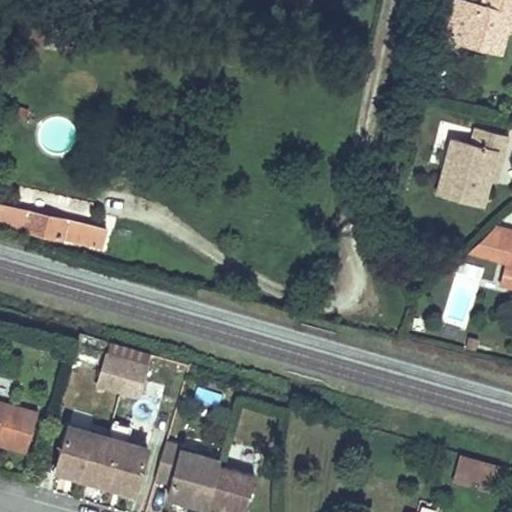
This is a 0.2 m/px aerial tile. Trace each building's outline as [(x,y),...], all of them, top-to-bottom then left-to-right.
[(441,0),(433,37),(450,41),(460,0),(441,0)] [(511,0),(486,0),(485,5),(467,0),(460,0),(450,41),(486,51),(493,24),(509,29),(511,29),(511,0)] [(14,45),(40,50),(46,19),(19,14),(14,45)] [(509,29),(493,24),(486,51),(502,55),(509,29)] [(508,136),(476,128),(472,142),(452,137),(437,193),(482,206),(489,181),(497,151),(504,152),(508,136)] [(497,151),(489,181),(496,182),(504,152),(497,151)] [(66,221),(0,206),(0,224),(26,230),(62,238),(66,221)] [(79,224),(66,221),(62,238),(74,241),(79,224)] [(511,230),(495,226),(466,252),(505,262),(507,263),(511,263),(511,230)] [(511,263),(507,263),(505,262),(499,284),(511,287),(511,263)] [(144,367),(106,356),(99,380),(137,391),(144,367)] [(0,445),(26,453),(38,411),(0,400),(0,445)] [(92,431),(69,424),(56,469),(68,473),(70,468),(87,473),(85,478),(105,483),(106,478),(123,483),(122,488),(134,492),(147,447),(125,441),(122,450),(106,446),(89,440),(92,431)] [(108,436),(92,431),(89,440),(106,446),(108,436)] [(125,441),(108,436),(106,446),(122,450),(125,441)] [(183,447),(165,443),(155,478),(173,483),(169,497),(208,508),(209,503),(219,464),(221,461),(182,450),(183,447)] [(501,466),(476,459),(460,455),(452,482),(469,487),(471,479),(495,486),(501,466)] [(219,464),(209,503),(229,507),(227,511),(245,511),(255,474),(219,464)] [(87,473),(70,468),(68,473),(85,478),(87,473)] [(123,483),(106,478),(105,483),(122,488),(123,483)]
